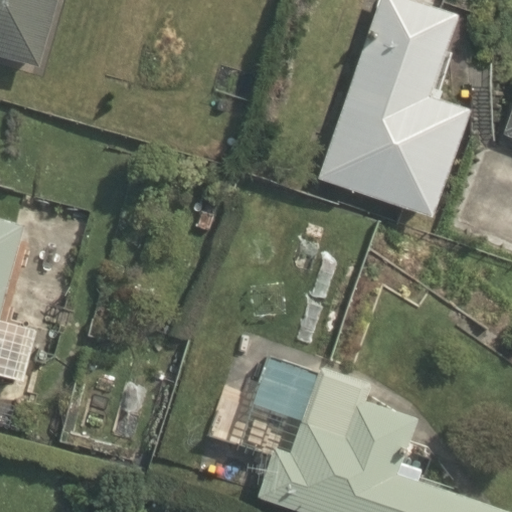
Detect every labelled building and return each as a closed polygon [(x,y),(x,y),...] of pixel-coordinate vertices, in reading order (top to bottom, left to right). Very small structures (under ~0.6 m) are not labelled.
[(0,0),(0,58),(36,69),(55,0),(0,0)] [(426,218),(454,138),(464,110),(454,107),(425,97),(453,19),(400,0),(382,0),(319,180),(426,218)] [(511,96),(500,134),(511,137),(511,96)] [(47,127),(0,109),(0,198),(17,205),(47,127)] [(0,307),(21,227),(0,222),(0,307)] [(397,466),(412,421),(359,403),(364,388),(266,356),(250,406),(297,422),(286,455),(269,449),(253,500),(289,511),(499,511),(411,483),(415,472),(397,466)]
